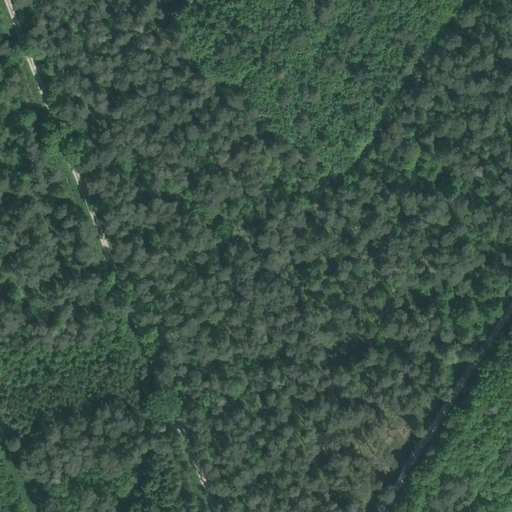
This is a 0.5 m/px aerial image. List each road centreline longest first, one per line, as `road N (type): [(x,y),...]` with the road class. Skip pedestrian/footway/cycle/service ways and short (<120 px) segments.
road 1 (track): [(7,0),(218,511)]
road 2 (track): [(511,314),(381,511)]
